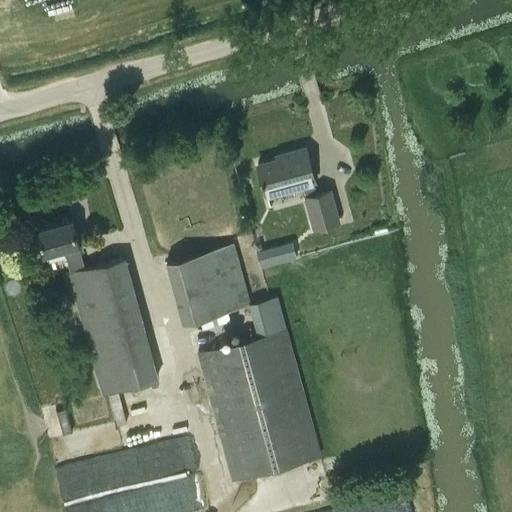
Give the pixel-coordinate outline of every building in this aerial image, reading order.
[(316,193),(314,181),(315,180),(306,147),(282,153),(283,155),(259,162),(267,193),(304,183),(307,195),(306,196),(314,226),(339,220),(331,189),(316,193)] [(36,255),(65,247),(71,273),(103,391),(157,376),(145,331),(125,256),(86,268),(79,244),(73,217),(29,229),(36,255)] [(182,321),(251,303),(234,240),(166,259),(182,321)] [(294,240),(258,249),(262,265),(298,256),(294,240)] [(199,351),(233,478),(320,453),(286,328),(199,351)] [(195,472),(65,500),(67,511),(197,511),(203,511),(195,472)]
